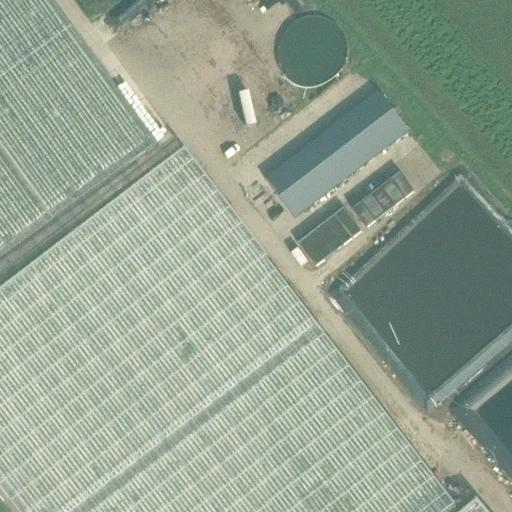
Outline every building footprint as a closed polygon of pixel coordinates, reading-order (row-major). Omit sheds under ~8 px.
[(0,0),(0,258),(50,223),(155,147),(49,0),(0,0)] [(382,101),(273,200),(306,237),(415,137),(382,101)] [(182,151),(0,289),(0,494),(13,511),(449,511),(455,508),(182,151)] [(426,155),(335,233),(351,251),(441,173),(426,155)] [(486,375),(458,409),(459,433),(447,423),(509,511),(511,511),(511,341),(497,360),(485,360),(486,375)] [(485,511),(477,502),(465,511),(485,511)]
